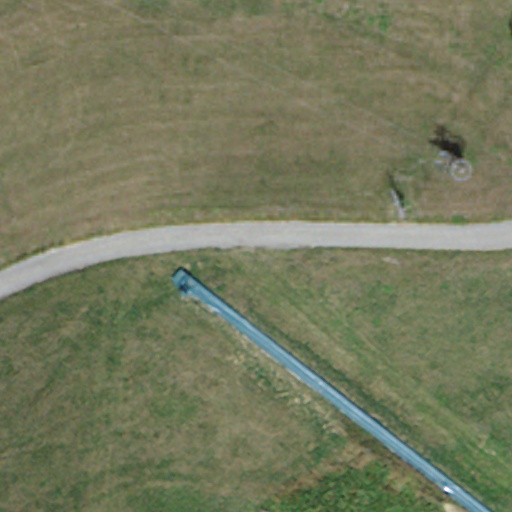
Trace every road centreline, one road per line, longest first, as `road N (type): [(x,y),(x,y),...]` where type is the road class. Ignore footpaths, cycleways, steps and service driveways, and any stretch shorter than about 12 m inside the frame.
road 1 (track): [(0,284),(94,250),(188,233),(511,232)]
road 2 (track): [(188,233),(511,490)]
